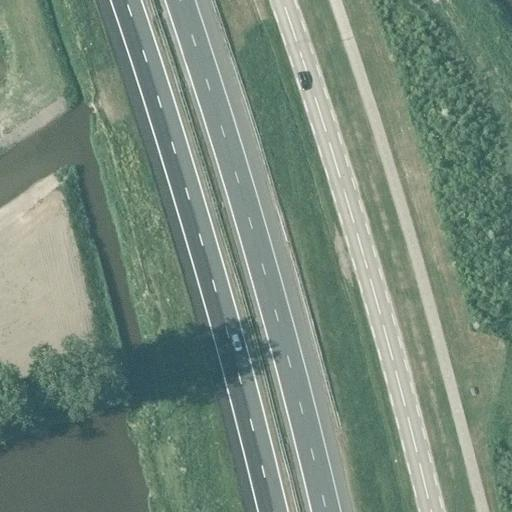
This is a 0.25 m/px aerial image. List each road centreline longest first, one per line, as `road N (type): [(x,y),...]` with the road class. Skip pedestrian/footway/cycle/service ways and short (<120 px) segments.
road 1 (motorway): [(124,0),(206,259),(273,511)]
road 2 (tertiary): [(430,511),(281,0)]
road 3 (motorway): [(326,511),(277,313),(178,0)]
